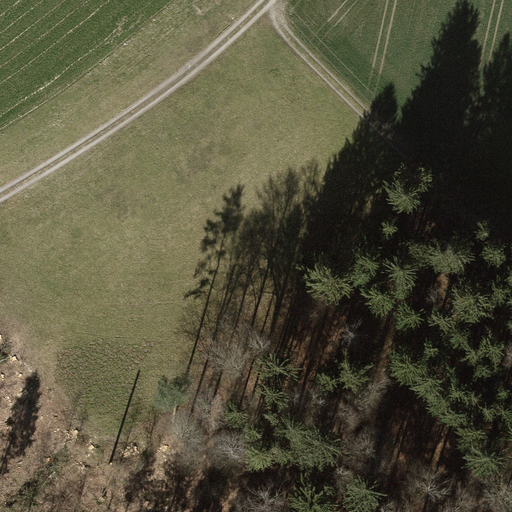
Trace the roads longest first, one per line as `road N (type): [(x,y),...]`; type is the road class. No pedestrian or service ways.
road 1 (track): [(269,0),(154,98),(0,197)]
road 2 (track): [(262,6),(415,159),(511,224)]
